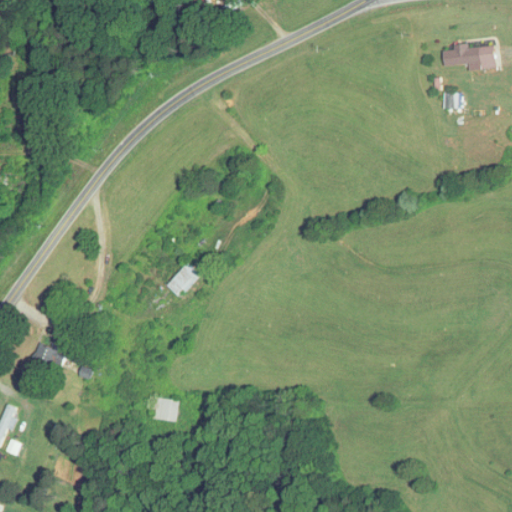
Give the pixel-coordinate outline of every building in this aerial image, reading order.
[(483,62),(484,69),(499,67),(495,43),(444,49),(447,67),(483,62)] [(464,107),(464,94),(448,94),(448,107),(464,107)] [(169,285),(182,297),(203,274),(190,262),(169,285)] [(65,363),(63,345),(36,348),(38,367),(65,363)] [(182,399),(157,399),(157,420),(181,420),(182,399)] [(17,407),(6,403),(0,419),(0,448),(3,449),(17,407)]
